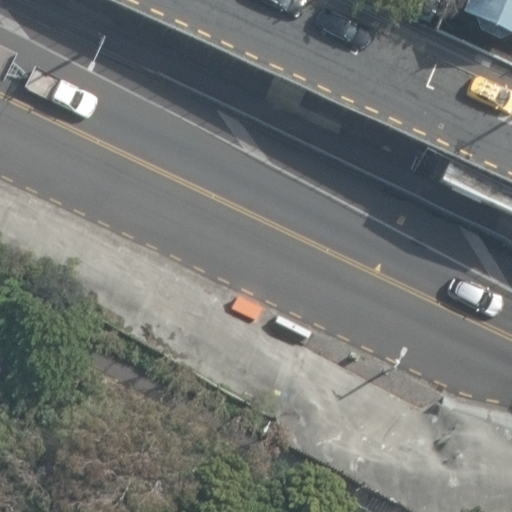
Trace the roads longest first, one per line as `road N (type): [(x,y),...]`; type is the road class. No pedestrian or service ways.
road 1 (trunk): [(0,91),(511,342)]
road 2 (residential): [(230,0),(511,130)]
